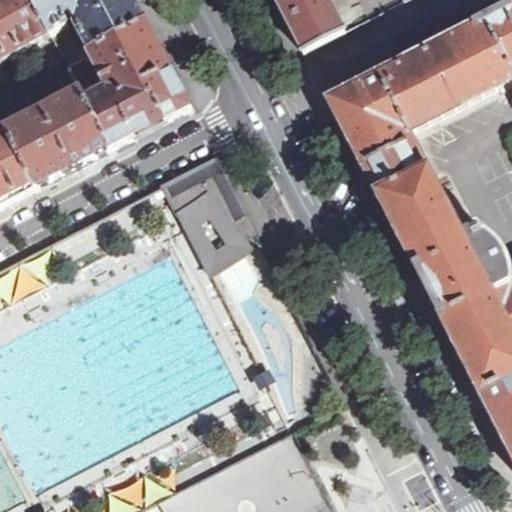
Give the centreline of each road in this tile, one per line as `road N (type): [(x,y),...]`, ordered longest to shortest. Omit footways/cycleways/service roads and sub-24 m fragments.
road 1 (tertiary): [(269,109),(472,511)]
road 2 (residential): [(269,109),(0,244)]
road 3 (tertiary): [(213,0),(269,109)]
